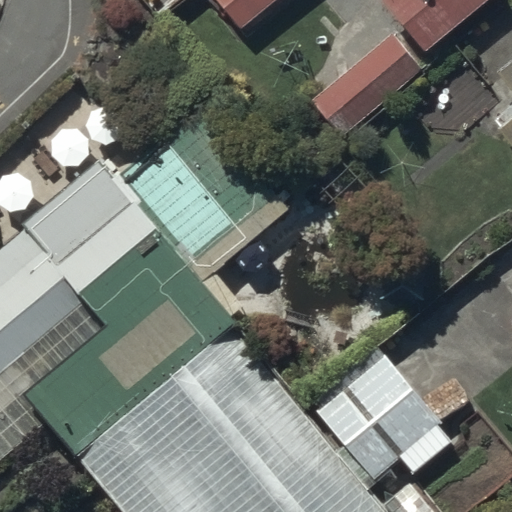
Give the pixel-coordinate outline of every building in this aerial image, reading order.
[(268,0),(218,0),(238,25),(268,0)] [(385,0),(425,46),(479,0),(385,0)] [(422,67),(391,31),(311,96),(341,133),(422,67)] [(511,53),(496,67),(511,86),(511,102),(492,119),(511,141),(511,53)] [(19,222),(24,229),(74,289),(155,223),(230,314),(244,303),(215,269),(288,208),(201,104),(115,176),(99,156),(19,222)] [(230,314),(155,223),(74,289),(100,321),(19,388),(44,419),(121,511),(388,511),(302,409),(234,326),(237,323),(230,314)] [(100,321),(74,289),(24,229),(0,249),(0,455),(44,419),(19,388),(100,321)] [(422,295),(423,233),(386,233),(385,295),(422,295)] [(382,348),(313,404),(373,477),(399,456),(412,471),(449,441),(435,423),(440,419),(382,348)]
